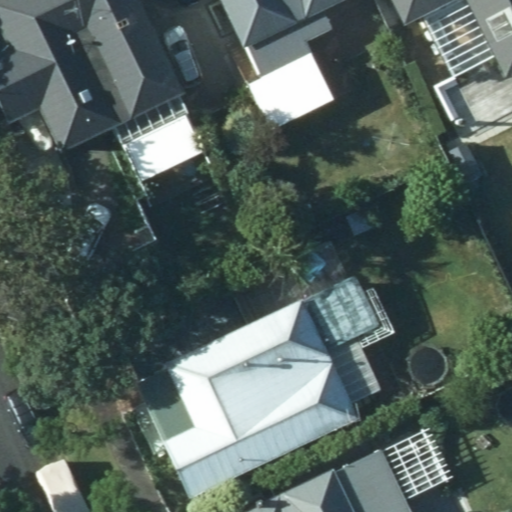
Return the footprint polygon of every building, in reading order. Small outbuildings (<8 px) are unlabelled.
[(186,128),(126,0),(0,0),(0,120),(23,110),(42,152),(98,127),(107,145),(132,133),(140,150),(186,128)] [(315,6),(328,0),(202,0),(226,49),(232,46),(248,79),(304,52),(298,42),(325,29),(315,6)] [(511,0),(375,0),(390,27),(414,16),(445,75),(483,57),(493,78),(511,68),(511,0)] [(117,379),(175,500),(348,418),(341,404),(372,389),(353,349),(386,333),(365,287),(355,291),(347,275),(241,325),(224,287),(151,320),(167,354),(117,379)] [(401,511),(370,448),(225,511),(401,511)]
